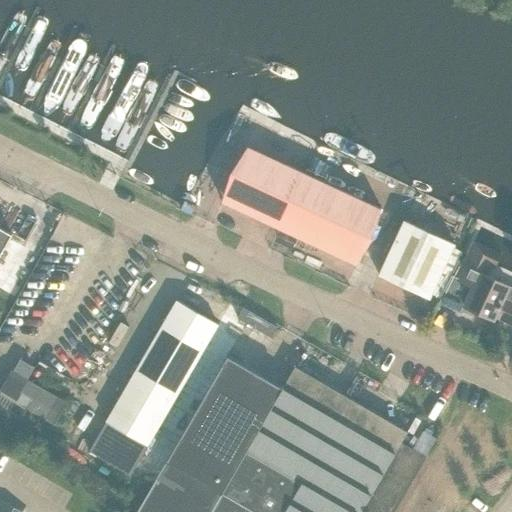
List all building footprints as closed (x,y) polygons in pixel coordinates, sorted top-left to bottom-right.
[(321,175),(280,156),(272,174),(244,161),(227,198),(358,258),(375,221),(313,193),(321,175)] [(378,275),(429,299),(432,293),(441,297),(451,276),(462,252),(453,248),(455,244),(404,220),(378,275)] [(0,255),(12,235),(0,227),(0,255)] [(451,276),(441,297),(438,303),(461,313),(464,306),(493,319),(495,316),(511,323),(511,287),(485,275),(489,264),(467,254),(456,278),(451,276)] [(135,467),(147,445),(218,324),(176,300),(106,421),(94,443),(135,467)] [(283,387),(227,355),(136,511),(393,511),(425,457),(400,442),(406,432),(295,367),(283,387)] [(63,409),(52,403),(56,396),(11,369),(0,387),(0,408),(20,420),(27,409),(53,424),(49,432),(60,438),(72,416),(62,410),(63,409)]
